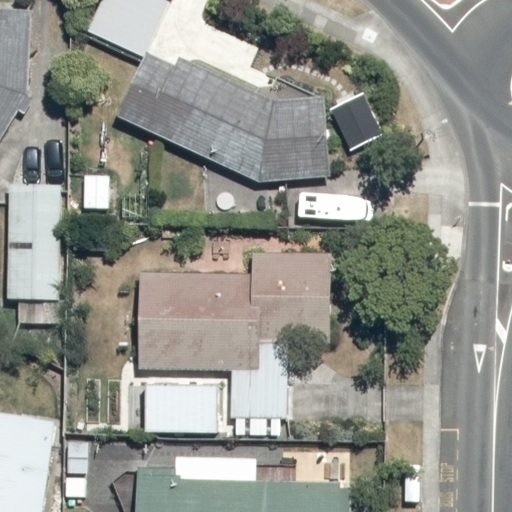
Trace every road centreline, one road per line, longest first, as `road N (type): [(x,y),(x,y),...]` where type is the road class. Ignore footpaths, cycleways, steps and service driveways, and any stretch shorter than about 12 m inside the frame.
road 1 (tertiary): [(511,293),(496,511)]
road 2 (secondary): [(511,155),(488,130),(478,103),(481,60),(496,35)]
